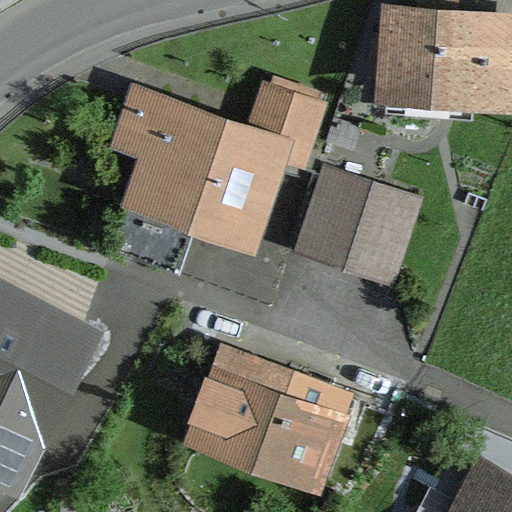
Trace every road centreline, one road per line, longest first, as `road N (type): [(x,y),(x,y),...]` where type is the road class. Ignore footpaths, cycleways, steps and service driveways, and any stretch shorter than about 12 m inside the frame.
road 1 (residential): [(0,217),(511,421)]
road 2 (tertiary): [(0,68),(62,28),(131,0)]
